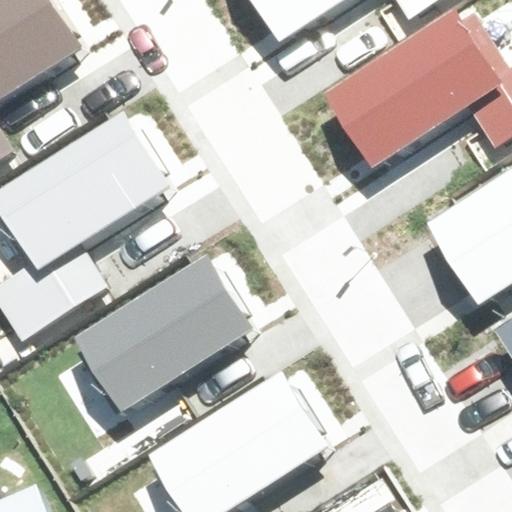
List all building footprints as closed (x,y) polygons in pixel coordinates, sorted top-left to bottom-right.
[(56,0),(23,0),(0,14),(0,178),(26,163),(0,120),(0,118),(94,61),(56,0)] [(255,0),(288,55),(381,0),(383,0),(408,41),(477,0),(255,0)] [(511,64),(483,15),(341,98),(388,178),(484,122),(508,164),(511,161),(511,64)] [(132,122),(1,203),(45,274),(0,301),(0,303),(29,350),(111,299),(84,255),(179,198),(132,122)] [(511,194),(443,235),(490,314),(511,300),(511,194)] [(414,209),(338,257),(389,338),(465,290),(414,209)] [(263,343),(219,273),(94,350),(137,420),(263,343)] [(258,511),(344,459),(298,384),(166,465),(195,511),(258,511)] [(53,511),(47,497),(9,511),(53,511)]
